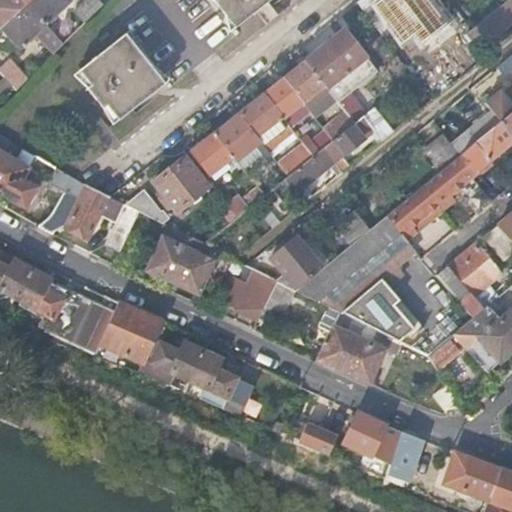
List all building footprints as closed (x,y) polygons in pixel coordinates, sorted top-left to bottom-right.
[(0,0),(0,30),(3,27),(26,5),(21,0),(0,0)] [(31,0),(26,5),(44,24),(69,2),(67,0),(31,0)] [(86,0),(73,13),(84,25),(103,6),(97,0),(86,0)] [(213,0),(235,27),(269,0),(213,0)] [(377,6),(366,13),(385,38),(395,30),(404,43),(417,33),(421,39),(434,29),(433,28),(437,25),(439,28),(448,21),(432,0),(381,0),(375,5),(377,6)] [(511,0),(509,0),(472,30),(467,34),(477,47),(487,39),(489,41),(511,22),(511,0)] [(35,33),(54,54),(64,45),(44,24),(26,5),(3,27),(21,47),(35,33)] [(327,48),(308,63),(327,87),(331,92),(348,113),(357,124),(375,109),(371,104),(362,111),(349,95),(378,72),(346,30),(327,46),(327,48)] [(125,34),(80,69),(91,84),(87,87),(103,107),(107,104),(119,119),(165,83),(125,34)] [(511,52),(507,56),(511,61),(511,87),(505,93),(502,90),(486,102),(502,121),(511,112),(511,52)] [(0,67),(0,71),(19,87),(29,75),(8,57),(0,67)] [(308,63),(307,63),(286,80),(309,109),(313,106),(309,101),(327,87),(308,63)] [(415,67),(409,71),(414,77),(420,73),(415,67)] [(309,109),(286,80),(266,95),(285,119),(291,127),(294,130),(313,115),(309,109)] [(331,92),(327,87),(309,101),(313,106),(331,92)] [(285,119),(266,95),(241,115),(260,138),(285,119)] [(376,109),(375,109),(357,124),(335,142),(325,149),(341,167),(344,164),(340,160),(375,132),(383,141),(395,132),(376,109)] [(511,112),(502,121),(511,132),(511,112)] [(335,142),(357,124),(348,113),(326,130),(328,133),(335,142)] [(260,138),(241,115),(217,133),(236,157),(239,161),(263,143),(260,138)] [(291,127),(285,119),(260,138),(263,143),(266,147),(291,127)] [(464,153),(478,171),(511,141),(511,132),(502,121),(478,141),(464,153)] [(455,145),(462,154),(464,153),(478,141),(471,131),(455,145)] [(425,151),(441,171),(462,154),(455,145),(444,132),(427,146),(425,151)] [(236,157),(217,133),(194,152),(215,178),(220,174),(218,172),(236,157)] [(315,157),(325,149),(335,142),(328,133),(308,148),(315,157)] [(0,163),(12,143),(0,136),(0,163)] [(36,156),(12,143),(0,163),(0,192),(26,207),(37,188),(23,180),(36,156)] [(283,168),(290,177),(315,157),(308,148),(304,143),(297,149),(301,154),(283,168)] [(290,177),(286,181),(297,194),(306,205),(314,198),(306,188),(331,167),(339,178),(345,173),(341,167),(325,149),(315,157),(290,177)] [(387,217),(407,240),(418,231),(414,226),(442,203),(447,209),(456,202),(451,196),(459,189),(478,212),(492,200),(473,177),(479,172),(478,171),(464,153),(462,154),(441,171),(387,217)] [(188,158),(156,183),(180,213),(212,187),(188,158)] [(88,185),(58,169),(51,183),(67,191),(54,215),(52,218),(48,221),(46,222),(40,223),(39,226),(51,233),(67,226),(88,185)] [(286,182),(275,191),(286,204),(297,194),(286,181),(285,181),(286,182)] [(127,205),(88,185),(67,226),(90,239),(102,216),(117,223),(127,205)] [(261,189),(233,210),(240,219),(267,197),(261,189)] [(147,191),(128,205),(141,212),(165,224),(172,219),(165,210),(162,212),(147,191)] [(333,219),(355,244),(372,230),(352,204),(333,219)] [(128,205),(127,205),(117,223),(106,245),(121,252),(141,212),(128,205)] [(511,213),(498,226),(511,241),(511,213)] [(345,315),(366,325),(391,338),(399,342),(420,325),(396,296),(388,287),(403,275),(396,266),(415,250),(407,240),(387,217),(372,230),(355,244),(333,263),(303,287),(298,291),(329,307),(345,315)] [(277,257),(303,287),(333,263),(307,232),(277,257)] [(148,270),(174,282),(191,250),(165,237),(148,270)] [(230,257),(207,245),(196,240),(191,250),(174,282),(199,293),(214,264),(223,269),(230,257)] [(437,277),(472,319),(485,308),(474,295),(501,273),(477,243),(437,277)] [(0,295),(8,301),(1,313),(8,316),(33,271),(0,252),(0,295)] [(249,267),(230,257),(223,269),(243,279),(248,268),(249,267)] [(221,301),(259,320),(265,309),(280,282),(258,271),(257,272),(248,268),(243,279),(251,283),(249,288),(233,279),(221,301)] [(51,281),(33,271),(8,316),(15,319),(24,303),(46,315),(39,329),(96,353),(100,343),(119,302),(105,296),(101,304),(57,285),(54,290),(48,287),(51,281)] [(280,282),(265,309),(279,316),(293,289),(280,282)] [(488,305),(511,331),(511,305),(506,312),(495,299),(488,305)] [(163,322),(119,302),(100,343),(138,360),(142,361),(138,371),(139,371),(145,359),(163,322)] [(472,319),(454,334),(487,371),(511,348),(511,331),(488,305),(485,308),(472,319)] [(322,320),(336,327),(339,328),(345,315),(329,307),(322,320)] [(336,327),(320,359),(345,370),(366,325),(345,315),(339,328),(336,327)] [(366,325),(345,370),(370,382),(391,338),(366,325)] [(152,363),(145,359),(139,371),(168,384),(174,373),(184,378),(179,388),(186,391),(190,381),(204,351),(185,341),(182,347),(180,352),(173,349),(161,343),(152,363)] [(222,359),(204,351),(190,381),(203,387),(218,393),(214,403),(253,419),(257,411),(240,404),(242,400),(229,394),(237,378),(224,372),(217,369),(219,365),(222,359)] [(203,387),(190,381),(186,391),(199,397),(203,387)] [(434,395),(447,411),(466,408),(447,382),(434,395)] [(273,428),(278,419),(257,411),(253,419),(273,428)] [(389,425),(358,411),(345,441),(391,461),(402,430),(389,425)] [(281,431),(285,422),(278,419),(273,428),(281,431)] [(338,435),(308,422),(300,439),(330,452),(338,435)] [(391,461),(387,470),(385,475),(400,481),(417,436),(402,430),(391,461)] [(501,468),(455,450),(442,482),(489,499),(501,468)] [(511,511),(511,471),(501,468),(489,499),(504,505),(503,507),(501,511),(511,511)] [(489,499),(483,511),(501,511),(503,507),(504,505),(489,499)]
